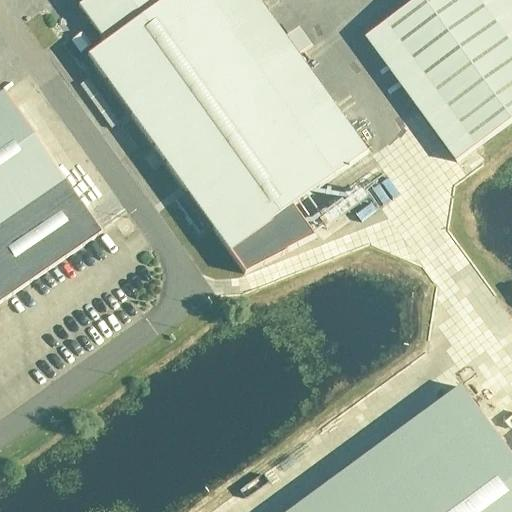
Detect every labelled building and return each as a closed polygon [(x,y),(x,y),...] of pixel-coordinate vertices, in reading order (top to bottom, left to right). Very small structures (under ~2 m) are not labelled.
[(368,156),(331,105),(299,128),(206,0),(89,0),(77,9),(104,46),(86,59),(185,196),(173,204),(198,237),(209,229),(243,277),(315,240),(293,209),(368,156)] [(511,0),(380,0),(360,13),(452,162),(511,125),(511,0)] [(0,305),(100,237),(2,95),(0,96),(0,305)] [(315,207),(324,219),(364,188),(355,177),(315,207)] [(511,511),(511,459),(485,423),(362,511),(511,511)]
